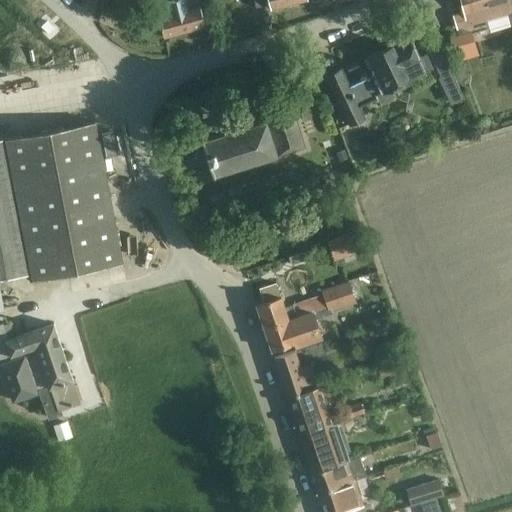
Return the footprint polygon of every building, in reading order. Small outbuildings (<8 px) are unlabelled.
[(158,17),(163,37),(204,26),(199,6),(196,0),(175,0),(155,5),(158,17)] [(267,4),(269,9),(306,0),(305,0),(251,0),(254,8),(267,4)] [(511,0),(460,0),(464,12),(453,15),(456,28),(510,12),(508,4),(511,2),(511,0)] [(472,29),(448,36),(455,59),(478,53),(472,29)] [(341,70),(327,76),(349,124),(363,117),(358,106),(377,98),(375,95),(389,88),(389,89),(409,80),(408,79),(429,70),(422,55),(419,57),(409,35),(390,44),(391,46),(365,58),(373,74),(349,85),(341,70)] [(440,44),(428,50),(451,101),(463,95),(440,44)] [(207,159),(213,177),(277,157),(277,156),(305,147),(294,113),(266,121),(202,141),(207,159)] [(31,280),(122,262),(94,121),(0,138),(0,278),(30,273),(31,280)] [(105,157),(117,155),(112,132),(101,134),(105,157)] [(354,228),(327,237),(334,258),(361,248),(354,228)] [(303,248),(287,254),(290,263),(306,257),(303,248)] [(347,280),(336,284),(321,289),(322,294),(326,306),(263,327),(271,350),(294,342),(295,346),(320,337),(315,320),(332,314),(330,310),(355,302),(347,280)] [(255,304),(263,327),(326,306),(322,294),(283,307),(280,296),(255,304)] [(31,368),(33,373),(66,362),(53,323),(8,338),(3,322),(0,323),(0,357),(34,346),(37,352),(41,365),(31,368)] [(273,358),(286,397),(307,390),(304,383),(315,380),(310,366),(300,369),(294,352),(295,352),(294,350),(273,358)] [(38,389),(38,388),(33,373),(31,368),(41,365),(37,352),(1,364),(13,399),(35,392),(35,390),(38,389)] [(66,362),(33,373),(38,388),(71,377),(66,362)] [(80,401),(71,377),(38,388),(38,389),(48,418),(62,413),(61,407),(80,401)] [(319,386),(307,390),(286,397),(299,435),(319,428),(331,424),(343,420),(340,412),(329,416),(319,386)] [(319,428),(299,435),(312,473),(346,461),(344,455),(330,460),(319,428)] [(346,461),(312,473),(318,491),(354,480),(365,476),(359,457),(346,461)] [(438,476),(405,486),(410,503),(444,492),(438,476)] [(354,480),(318,491),(324,511),(349,511),(349,510),(362,506),(354,480)]
